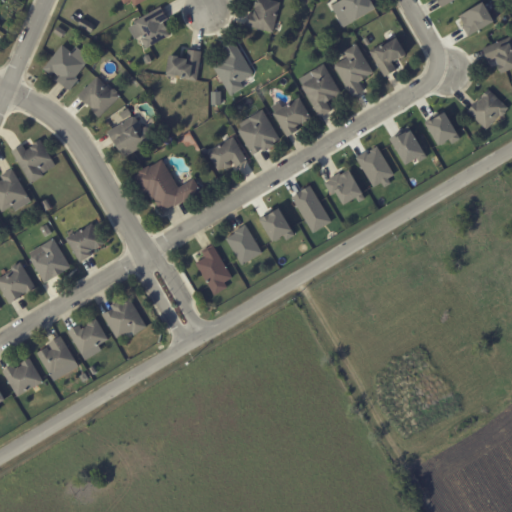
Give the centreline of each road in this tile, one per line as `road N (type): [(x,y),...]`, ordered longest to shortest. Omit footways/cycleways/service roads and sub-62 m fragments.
road 1 (residential): [(0,456),(511,147)]
road 2 (residential): [(0,340),(447,71)]
road 3 (residential): [(0,87),(39,104),(75,136),(143,253)]
